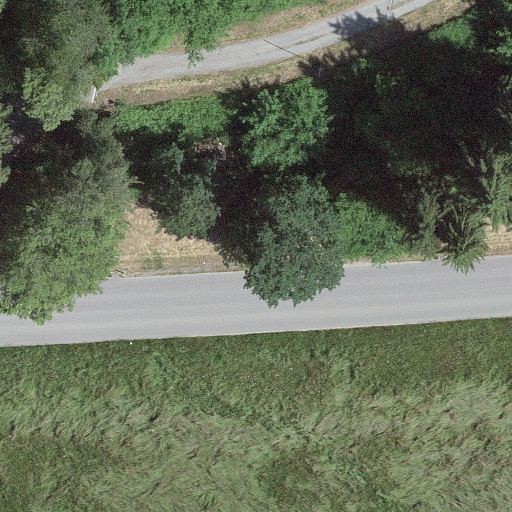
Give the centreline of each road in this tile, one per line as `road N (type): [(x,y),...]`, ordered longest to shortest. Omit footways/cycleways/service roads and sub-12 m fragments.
road 1 (tertiary): [(511,288),(0,319)]
road 2 (track): [(0,140),(5,128),(123,68),(304,45),(390,0)]
